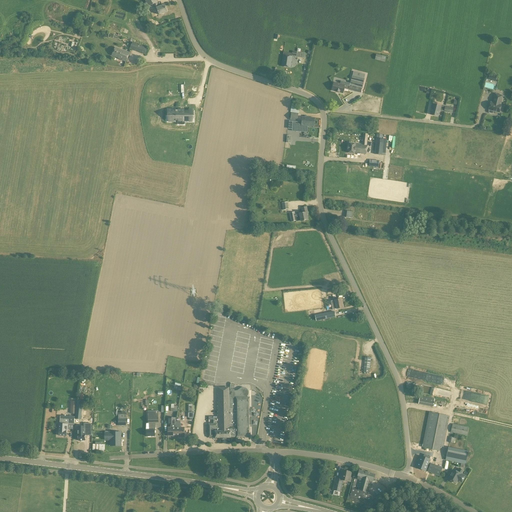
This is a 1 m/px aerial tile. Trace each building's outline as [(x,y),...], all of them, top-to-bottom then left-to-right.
[(155,9),(157,8),(159,14),(167,12),(164,5),(159,7),(156,0),(144,0),(147,7),(153,5),(155,9)] [(130,48),(145,55),(147,49),(133,42),(130,48)] [(118,59),(126,62),(129,53),(115,47),(112,55),(119,58),(118,59)] [(290,68),(292,57),(304,59),(305,53),(293,51),(292,54),(283,53),(281,67),(290,68)] [(334,82),(331,91),(343,94),(344,88),(349,89),(348,90),(361,93),(365,79),(352,75),(350,83),(341,81),(340,84),(334,82)] [(178,93),(178,83),(165,83),(165,90),(169,90),(169,94),(178,93)] [(494,112),(499,113),(501,105),(500,105),(503,95),(495,93),(492,102),(490,102),(488,110),(489,110),(488,111),(489,112),(490,113),(492,114),(493,113),(493,112),(494,112)] [(438,117),(440,111),(452,114),(453,108),(445,106),(445,107),(441,106),(432,104),(431,109),(430,115),(438,117)] [(291,106),(290,113),(291,113),(290,120),(293,121),(292,129),(296,129),(299,109),(298,109),(299,107),(291,106)] [(168,110),(168,121),(177,121),(177,125),(184,125),(184,121),(192,121),(192,110),(168,110)] [(302,118),(301,126),(314,127),(314,118),(302,118)] [(362,145),(355,144),(349,144),(349,147),(345,147),(345,152),(349,152),(348,153),(366,155),(368,134),(363,134),(362,145)] [(376,138),(374,154),(382,155),(382,153),(385,154),(387,139),(376,138)] [(296,222),(301,221),(308,220),(306,213),(308,213),(307,207),(301,208),(302,213),(299,214),(299,213),(295,214),(294,212),(289,213),(291,222),(296,221),(296,222)] [(341,299),(335,300),(336,309),(343,308),(341,299)] [(316,316),(317,321),(337,317),(335,312),(316,316)] [(209,420),(213,420),(213,424),(208,424),(209,437),(215,437),(215,438),(231,438),(231,437),(237,437),(250,437),(249,398),(247,396),(248,395),(248,394),(248,392),(248,391),(247,389),(246,388),(245,388),(244,387),(242,388),(241,388),(240,389),(239,390),(238,390),(237,391),(236,391),(229,391),(228,388),(218,388),(219,417),(209,417),(209,420)] [(420,396),(418,404),(433,407),(434,399),(420,396)] [(149,423),(149,430),(147,430),(147,436),(155,436),(154,430),(155,430),(155,423),(158,423),(158,411),(148,411),(148,423),(149,423)] [(449,416),(429,412),(422,447),(440,451),(440,447),(443,447),(449,416)] [(60,416),(59,424),(59,435),(66,436),(66,431),(67,431),(67,425),(69,425),(69,424),(74,425),(75,417),(60,416)] [(170,425),(170,428),(168,428),(168,436),(175,436),(176,421),(176,418),(167,418),(167,425),(170,425)] [(184,428),(180,428),(180,421),(176,421),(175,436),(180,436),(180,438),(184,438),(184,428)] [(77,434),(77,441),(81,441),(81,442),(83,442),(84,441),(85,441),(85,435),(86,435),(86,436),(91,436),(91,424),(84,424),(84,426),(78,426),(78,430),(78,434),(77,434)] [(468,427),(452,424),(450,432),(467,436),(468,427)] [(110,433),(111,436),(107,436),(107,440),(111,440),(111,446),(120,446),(120,433),(110,433)] [(96,444),(93,444),(93,450),(105,450),(105,444),(102,444),(102,442),(96,442),(96,444)] [(468,451),(448,447),(445,460),(466,465),(468,451)] [(418,460),(416,464),(417,464),(417,467),(425,470),(430,457),(425,455),(425,457),(421,456),(419,460),(418,460)] [(431,463),(427,471),(432,473),(436,475),(439,476),(442,468),(431,463)] [(455,483),(457,480),(462,483),(466,476),(462,473),(463,470),(459,468),(457,472),(453,470),(448,479),(455,483)] [(341,492),(343,480),(351,482),(352,478),(350,477),(351,472),(342,470),(341,474),(340,474),(339,479),(335,478),(332,490),(334,491),(341,492)] [(371,484),(372,481),(373,481),(375,482),(376,480),(376,479),(374,478),(375,475),(359,470),(357,478),(353,477),(347,499),(365,505),(374,499),(368,492),(370,483),(371,484)]
